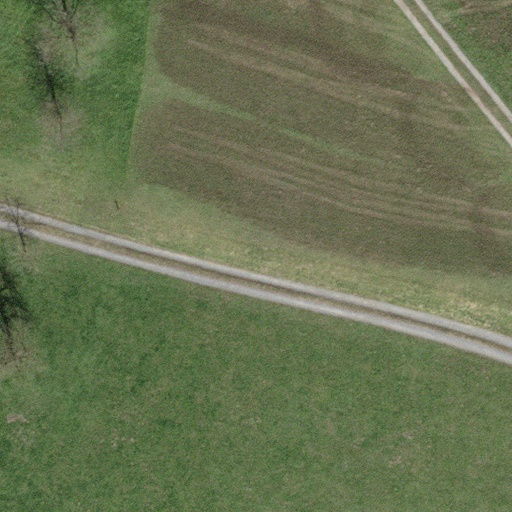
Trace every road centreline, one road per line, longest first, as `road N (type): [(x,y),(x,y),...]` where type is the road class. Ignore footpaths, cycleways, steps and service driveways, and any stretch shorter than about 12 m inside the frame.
road 1 (track): [(0,208),(425,319),(511,351)]
road 2 (track): [(511,135),(406,0)]
